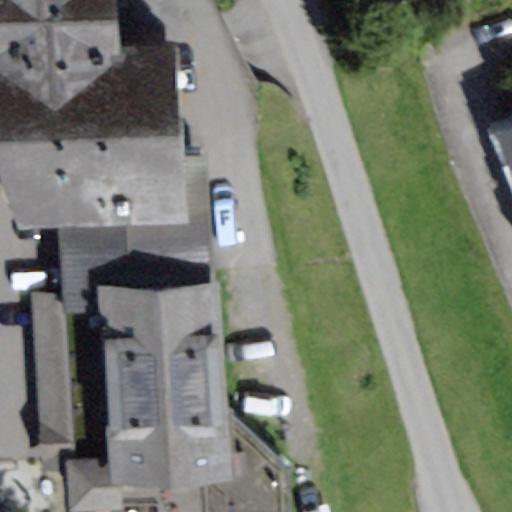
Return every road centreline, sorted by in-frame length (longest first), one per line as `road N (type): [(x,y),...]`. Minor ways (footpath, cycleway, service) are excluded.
road 1 (residential): [(282,0),(335,142),(449,511)]
road 2 (residential): [(511,231),(443,46)]
